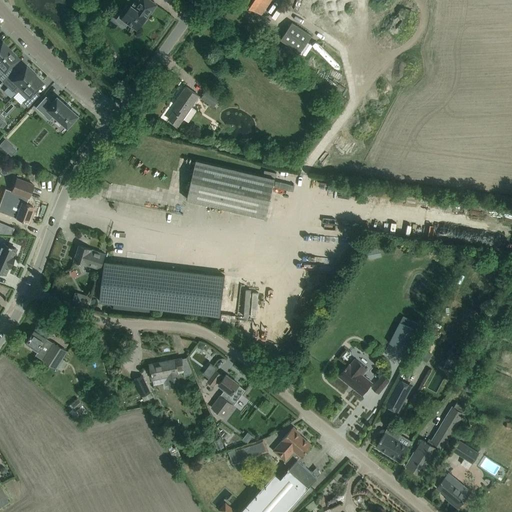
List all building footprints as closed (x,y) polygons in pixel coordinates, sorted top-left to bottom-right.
[(156,4),(149,0),(140,0),(137,4),(134,2),(132,6),(131,6),(131,5),(122,18),(129,23),(137,29),(143,21),(141,19),(144,16),(147,18),(156,4)] [(243,0),(243,1),(242,1),(241,1),(250,7),(260,14),(270,0),(243,0)] [(300,52),(311,36),(292,23),(281,39),(300,52)] [(0,58),(10,50),(2,41),(0,42),(0,58)] [(1,81),(2,82),(14,70),(9,65),(18,58),(10,50),(0,58),(0,73),(4,78),(1,81)] [(45,57),(41,61),(50,69),(54,65),(45,57)] [(15,94),(17,91),(34,74),(26,66),(18,74),(14,70),(2,82),(15,94)] [(34,74),(17,91),(25,98),(22,102),(27,107),(39,94),(34,90),(42,82),(34,74)] [(199,95),(194,92),(186,86),(174,104),(177,106),(169,119),(178,125),(183,118),(188,122),(196,110),(191,106),(199,95)] [(216,108),(221,101),(206,91),(201,98),(216,108)] [(58,97),(52,102),(45,96),(35,107),(49,120),(54,114),(68,127),(78,115),(58,97)] [(4,139),(0,143),(0,145),(4,149),(9,144),(4,139)] [(266,217),(275,178),(196,160),(187,199),(266,217)] [(16,178),(12,191),(6,205),(18,210),(15,217),(27,222),(33,206),(22,202),(24,196),(28,198),(33,184),(16,178)] [(4,233),(10,233),(12,227),(7,225),(4,233)] [(0,272),(5,274),(8,267),(9,268),(14,256),(13,256),(16,249),(10,246),(10,245),(7,244),(7,245),(1,242),(0,243),(0,272)] [(105,253),(89,248),(79,245),(74,260),(100,268),(105,253)] [(319,249),(315,258),(337,267),(341,259),(319,249)] [(100,301),(220,315),(225,275),(105,261),(100,301)] [(287,276),(287,270),(270,269),(269,292),(281,293),(293,294),(294,277),(287,276)] [(92,297),(75,292),(72,302),(88,307),(92,297)] [(265,298),(263,311),(270,312),(272,299),(265,298)] [(403,316),(400,321),(389,343),(404,350),(410,337),(415,329),(414,328),(418,322),(403,316)] [(67,351),(34,330),(27,342),(32,345),(30,347),(38,352),(35,355),(56,368),(67,351)] [(194,350),(208,363),(215,356),(202,343),(194,350)] [(451,344),(446,353),(461,361),(466,352),(451,344)] [(161,362),(149,364),(151,374),(152,379),(167,376),(170,387),(180,385),(177,370),(183,369),(184,375),(193,373),(187,358),(181,359),(181,358),(165,361),(165,362),(162,363),(161,362)] [(354,358),(349,364),(345,368),(339,376),(346,381),(347,380),(357,388),(356,389),(362,394),(372,382),(363,375),(368,369),(354,358)] [(215,370),(209,378),(207,381),(214,385),(222,375),(215,370)] [(226,374),(220,382),(218,384),(225,389),(216,401),(217,401),(212,408),(224,417),(245,390),(238,385),(239,384),(226,374)] [(145,401),(151,398),(141,376),(134,380),(145,401)] [(388,382),(382,376),(371,388),(378,394),(388,382)] [(411,386),(399,379),(385,406),(398,412),(411,386)] [(457,402),(454,407),(432,440),(430,439),(428,443),(423,439),(412,456),(406,465),(422,474),(427,466),(438,449),(437,448),(439,445),(443,447),(465,414),(463,412),(466,408),(457,402)] [(293,426),(286,434),(282,439),(283,439),(274,450),(285,460),(294,450),(301,456),(311,444),(299,433),(298,434),(293,430),(295,428),(293,426)] [(417,442),(420,437),(407,430),(405,435),(417,442)] [(248,432),(243,438),(248,442),(253,435),(248,432)] [(385,432),(381,438),(376,447),(399,461),(408,447),(396,440),(397,439),(385,432)] [(250,453),(266,446),(263,439),(248,446),(250,453)] [(479,452),(459,439),(453,450),(473,462),(479,452)] [(286,511),(309,487),(310,486),(310,485),(311,484),(318,476),(317,476),(320,473),(319,470),(318,471),(314,470),(312,472),(297,458),(289,468),(289,467),(288,468),(288,469),(281,478),(275,472),(239,511),(286,511)] [(448,472),(443,478),(437,486),(447,494),(445,497),(458,507),(471,492),(459,481),(448,472)] [(0,485),(0,507),(9,503),(0,485)] [(236,511),(225,502),(218,510),(220,511),(236,511)]
